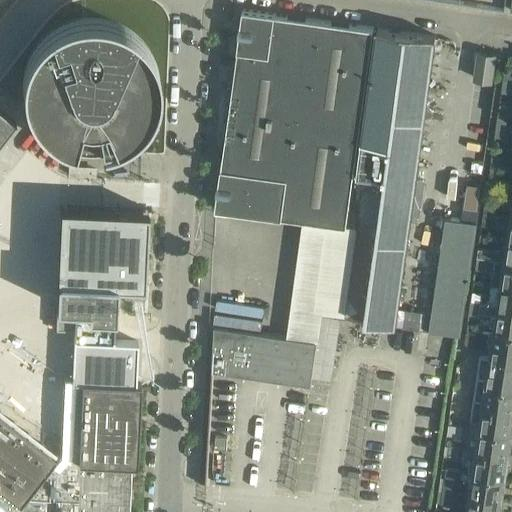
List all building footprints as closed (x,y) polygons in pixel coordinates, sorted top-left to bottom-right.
[(373,27),(243,9),(229,108),(360,126),(373,27)] [(23,83),(23,88),(23,93),(23,97),(24,102),(25,106),(27,110),(29,115),(31,119),(33,123),(36,127),(39,130),(42,134),(45,137),(48,140),(52,143),(56,145),(60,148),(64,150),(68,151),(75,153),(75,151),(82,129),(85,129),(89,130),(92,130),(95,129),(98,129),(102,152),(103,154),(107,153),(112,152),(116,150),(120,149),(124,146),(128,144),(132,141),(135,139),(139,136),(142,133),(145,129),(147,126),(150,122),(152,118),(154,114),(155,110),(157,105),(158,101),(159,97),(159,92),(159,87),(159,83),(159,78),(158,74),(157,69),(156,65),(154,61),(153,56),(150,52),(148,48),(145,45),(142,41),(139,38),(136,34),(132,31),(128,29),(124,26),(120,24),(116,22),(111,21),(107,20),(102,19),(98,18),(93,18),(88,18),(84,18),(79,19),(74,20),(70,21),(66,23),(61,25),(57,27),(53,29),(49,32),(46,35),(42,38),(39,41),(36,45),(34,49),(31,53),(29,57),(27,61),(26,65),(25,70),(24,74),(23,79),(23,83)] [(364,188),(347,317),(396,324),(398,309),(411,212),(420,214),(425,178),(416,177),(425,115),(432,112),(427,101),(435,38),(436,35),(378,28),(356,187),(364,188)] [(478,52),(475,78),(492,81),(496,55),(496,54),(478,51),(478,52)] [(503,78),(511,79),(511,66),(505,66),(503,78)] [(511,93),(511,85),(511,79),(503,78),(501,91),(511,93)] [(215,207),(346,225),(360,126),(229,108),(215,207)] [(496,123),(506,124),(508,112),(498,110),(496,123)] [(0,147),(17,126),(0,112),(0,147)] [(504,137),(506,124),(496,123),(494,136),(504,137)] [(502,156),(492,155),(490,168),(500,169),(502,156)] [(500,169),(490,168),(488,180),(498,182),(500,169)] [(495,201),(485,199),(483,212),(493,214),(495,201)] [(0,511),(129,511),(132,465),(137,465),(140,383),(135,383),(136,369),(137,342),(114,341),(117,282),(144,284),(147,210),(145,210),(107,208),(61,206),(56,329),(75,329),(69,457),(68,458),(63,460),(60,462),(57,464),(54,461),(56,459),(0,414),(0,511)] [(483,212),(481,225),(491,226),(493,214),(483,212)] [(427,330),(447,333),(459,335),(476,222),(444,217),(427,330)] [(478,247),(476,257),(486,258),(494,259),(504,261),(505,251),(478,247)] [(486,258),(476,257),(475,269),(484,271),(486,258)] [(494,259),(491,282),(511,284),(511,261),(504,261),(494,259)] [(511,284),(491,282),(488,304),(497,305),(511,307),(511,284)] [(144,298),(145,286),(144,286),(125,285),(124,297),(128,298),(144,298)] [(482,290),(472,288),(470,301),(480,303),(482,290)] [(480,303),(470,301),(468,314),(478,315),(480,303)] [(480,303),(478,312),(496,315),(494,327),(511,330),(511,307),(497,305),(488,304),(480,303)] [(311,384),(317,340),(287,335),(215,325),(212,369),(311,384)] [(490,350),(489,355),(511,358),(511,330),(494,327),(490,350)] [(465,333),(465,335),(464,342),(467,346),(473,347),(475,334),(465,333)] [(511,358),(489,355),(485,383),(511,387),(511,358)] [(461,361),(460,370),(469,371),(471,358),(465,358),(461,361)] [(511,387),(485,383),(482,406),(511,410),(511,387)] [(455,402),(465,403),(467,390),(457,389),(455,402)] [(463,416),(465,403),(455,402),(453,414),(463,416)] [(511,410),(482,406),(479,428),(511,433),(511,432),(511,430),(511,429),(511,410)] [(508,455),(510,444),(511,442),(511,436),(511,435),(511,433),(479,428),(469,427),(466,449),(475,450),(508,455)] [(447,454),(447,455),(457,457),(458,448),(449,446),(448,446),(447,454)] [(507,465),(508,455),(475,450),(472,472),(505,477),(505,474),(508,473),(508,467),(507,465)] [(469,495),(501,500),(502,489),(505,487),(505,482),(504,479),(504,478),(505,478),(505,477),(472,472),(469,495)] [(441,491),(451,492),(453,479),(443,478),(441,491)] [(449,505),(451,492),(441,491),(440,503),(449,505)] [(499,509),(501,500),(469,495),(466,511),(500,511),(501,511),(499,509)]
